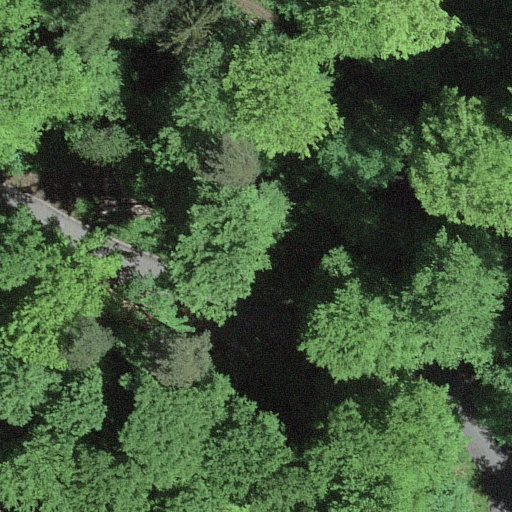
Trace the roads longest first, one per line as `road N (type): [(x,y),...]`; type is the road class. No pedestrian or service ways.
road 1 (unclassified): [(0,181),(89,244),(434,407),(511,500)]
road 2 (track): [(9,183),(471,191),(511,205)]
road 3 (track): [(471,191),(447,112),(257,0)]
